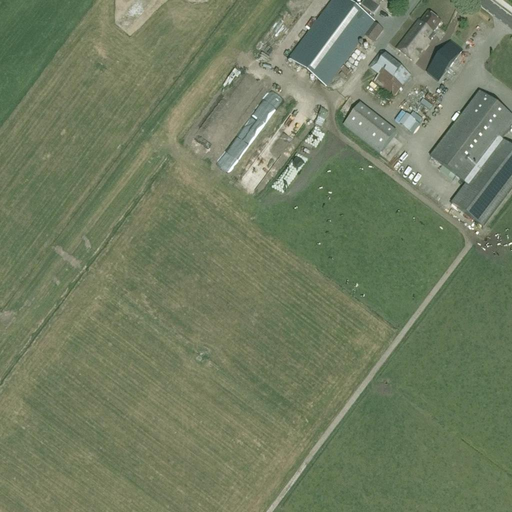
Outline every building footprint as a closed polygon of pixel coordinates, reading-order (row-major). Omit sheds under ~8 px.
[(324,86),(372,23),(341,0),(337,0),(291,61),(324,86)] [(365,0),(361,6),(374,16),(380,8),(378,6),(383,0),(365,0)] [(122,33),(136,15),(126,7),(111,24),(122,33)] [(440,24),(427,14),(421,23),(418,21),(397,50),(413,63),(431,40),(429,39),(440,24)] [(373,44),(383,32),(373,25),(364,37),(373,44)] [(438,82),(449,68),(462,52),(450,43),(427,74),(438,82)] [(368,68),(372,71),(383,56),(379,53),(368,68)] [(389,65),(366,94),(386,109),(409,80),(389,65)] [(420,91),(423,88),(415,81),(412,85),(420,91)] [(483,229),(511,190),(511,150),(501,142),(511,127),(511,119),(479,95),(431,159),(443,168),(440,172),(452,182),(455,178),(467,187),(452,206),(483,229)] [(210,120),(218,124),(228,105),(220,101),(210,120)] [(396,133),(359,106),(343,127),(380,155),(396,133)] [(200,148),(209,133),(200,128),(191,144),(200,148)] [(226,165),(226,156),(215,156),(215,166),(226,165)] [(399,175),(407,166),(403,163),(396,172),(399,175)]
